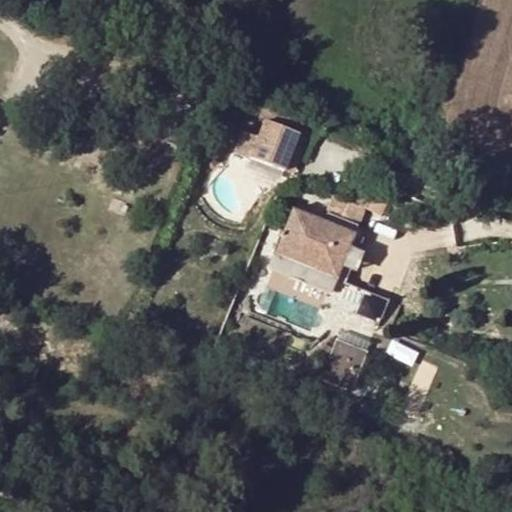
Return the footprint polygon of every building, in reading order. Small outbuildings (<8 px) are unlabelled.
[(248,158),(283,172),(296,137),(261,122),(248,158)] [(305,140),(296,137),(283,172),(290,175),(305,140)] [(332,279),(350,235),(290,209),(272,254),(332,279)] [(327,292),(332,279),(272,254),(267,267),(327,292)] [(372,285),(329,308),(347,341),(390,318),(372,285)] [(266,346),(248,338),(245,344),(263,353),(266,346)] [(261,364),(240,355),(236,366),(256,376),(261,364)] [(283,377),(279,386),(288,390),(292,381),(283,377)]
